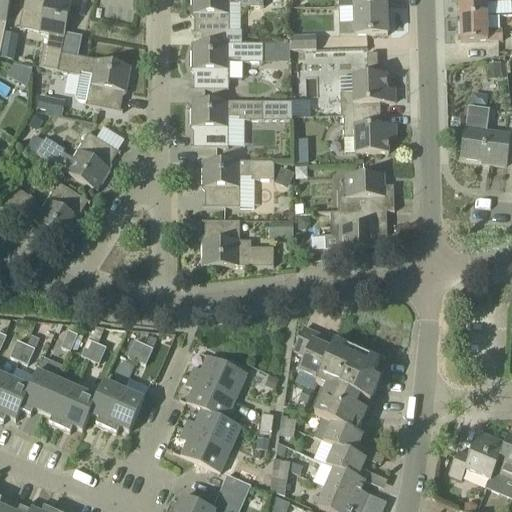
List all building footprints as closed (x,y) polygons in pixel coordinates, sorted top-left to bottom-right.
[(0,0),(0,56),(1,50),(11,0),(0,0)] [(45,0),(45,4),(40,3),(40,0),(25,0),(19,31),(49,37),(47,48),(44,47),(39,70),(58,73),(61,55),(72,3),(57,0),(45,0)] [(263,10),(263,0),(191,0),(191,16),(198,16),(198,21),(194,21),(194,35),(191,35),(191,36),(200,36),(200,46),(241,47),(241,34),(229,34),(229,7),(240,7),(240,10),(263,10)] [(355,10),(386,9),(385,0),(338,0),(339,10),(355,9),(355,10)] [(459,0),(460,19),(487,18),(486,4),(501,4),(500,0),(459,0)] [(386,36),(386,9),(355,10),(355,25),(340,26),(341,38),(355,37),(355,39),(387,37),(387,36),(386,36)] [(487,33),(487,18),(460,19),(461,44),(502,43),(502,32),(487,33)] [(291,54),(317,53),(316,38),(290,39),(291,54)] [(229,93),(229,81),(242,81),(242,66),(260,66),(261,47),(241,47),(200,46),(191,46),(191,72),(197,72),(197,78),(194,78),(193,91),(191,91),(191,92),(229,93)] [(261,47),(261,64),(268,64),(273,57),(273,47),(261,47)] [(0,56),(0,59),(11,62),(14,63),(15,53),(10,52),(1,50),(0,56)] [(126,96),(132,70),(61,55),(58,73),(57,74),(80,79),(76,100),(78,103),(86,104),(85,108),(122,115),(123,114),(120,113),(123,100),(119,99),(120,95),(126,96)] [(367,71),(378,70),(377,56),(367,56),(367,71)] [(500,62),(487,63),(487,80),(500,79),(500,62)] [(12,65),(7,78),(26,90),(32,71),(12,65)] [(387,93),(386,79),(353,80),(354,96),(340,96),(341,119),(380,118),(380,106),(395,105),(395,93),(387,93)] [(49,116),(52,100),(39,98),(36,114),(49,116)] [(263,105),(191,104),(190,130),(197,130),(197,135),(193,135),(193,149),(190,149),(190,150),(228,151),(228,120),(240,120),(240,123),(263,124),(292,123),(291,105),(263,105)] [(505,169),(509,139),(479,134),(482,116),(468,114),(467,117),(461,161),(490,165),(489,167),(505,169)] [(381,130),(380,118),(341,119),(341,120),(343,120),(344,142),(355,141),(355,157),(389,156),(388,141),(396,141),(396,129),(381,130)] [(121,156),(88,136),(73,161),(63,155),(65,153),(46,141),(43,144),(36,157),(97,195),(110,173),(105,169),(108,165),(111,167),(118,155),(120,157),(121,156)] [(308,166),(307,153),(294,153),(295,166),(308,166)] [(274,183),(274,165),(202,164),(202,190),(208,190),(208,195),(205,195),(205,209),(202,209),(202,210),(240,211),(239,180),(251,180),(251,183),(274,183)] [(277,181),(289,186),(293,175),(282,170),(277,181)] [(384,189),(384,178),(346,179),(346,191),(338,191),(338,215),(394,214),(393,189),(384,189)] [(91,205),(58,186),(42,211),(33,205),(35,202),(15,190),(5,206),(67,244),(80,222),(75,219),(77,214),(80,216),(87,205),(90,207),(91,205)] [(325,252),(352,251),(378,251),(378,239),(387,239),(386,215),(394,214),(338,215),(330,215),(331,240),(324,240),(325,252)] [(296,219),(296,232),(304,232),(309,227),(309,219),(296,219)] [(239,251),(240,224),(202,224),(202,226),(204,226),(204,239),(208,239),(208,243),(202,243),(201,269),(273,270),(273,251),(251,251),(239,251)] [(281,225),(281,242),(292,242),(292,225),(281,225)] [(317,382),(331,351),(322,348),(326,340),(304,331),(293,354),(305,359),(298,374),(317,382)] [(70,354),(78,338),(68,334),(61,350),(70,354)] [(148,339),(144,348),(152,351),(156,342),(150,339),(149,338),(148,339)] [(91,363),(98,346),(88,342),(81,359),(91,363)] [(19,364),(26,347),(17,343),(10,360),(19,364)] [(137,364),(144,347),(135,343),(128,360),(137,364)] [(370,406),(380,384),(372,380),(379,364),(334,344),(331,351),(317,382),(316,385),(326,390),(314,419),(322,423),(357,436),(366,414),(363,412),(367,404),(370,406)] [(98,346),(91,363),(99,367),(106,350),(98,346)] [(28,368),(35,351),(26,347),(19,364),(28,368)] [(145,366),(152,351),(144,348),(144,347),(137,364),(145,366)] [(247,377),(207,359),(201,374),(194,370),(190,380),(236,401),(247,377)] [(43,417),(57,384),(36,375),(29,391),(30,391),(20,414),(20,415),(30,419),(33,412),(43,417)] [(0,406),(10,382),(0,377),(0,406)] [(226,423),(236,401),(190,380),(185,389),(193,392),(186,406),(201,413),(201,412),(226,423)] [(16,425),(20,415),(20,414),(30,391),(29,391),(10,382),(0,406),(0,425),(3,427),(6,420),(16,425)] [(59,432),(77,393),(57,384),(43,417),(52,421),(49,427),(59,432)] [(106,433),(124,394),(104,385),(96,402),(97,402),(89,418),(90,418),(99,422),(96,428),(106,433)] [(302,391),(297,402),(308,407),(313,396),(302,391)] [(83,434),(90,418),(89,418),(97,402),(96,402),(77,393),(59,432),(70,437),(73,430),(83,434)] [(129,435),(144,403),(124,394),(106,433),(117,438),(120,431),(129,435)] [(241,429),(226,423),(201,412),(201,413),(195,426),(188,423),(184,432),(231,453),(241,429)] [(261,418),(259,435),(269,436),(271,419),(261,418)] [(295,432),(296,424),(287,423),(285,431),(295,432)] [(357,436),(322,423),(314,440),(335,449),(362,461),(362,460),(366,451),(358,448),(363,438),(357,436)] [(294,441),(295,432),(285,431),(284,440),(294,441)] [(220,477),(220,476),(231,453),(184,432),(179,441),(187,445),(180,459),(220,477)] [(493,476),(506,447),(505,446),(480,435),(470,459),(458,454),(448,477),(461,483),(466,472),(490,482),(486,491),(487,492),(494,476),(493,476)] [(511,483),(511,440),(508,439),(505,446),(506,447),(493,476),(494,476),(487,492),(500,497),(507,481),(511,483)] [(256,452),(268,454),(270,442),(258,440),(256,452)] [(362,461),(335,449),(326,468),(334,471),(365,484),(369,475),(361,472),(366,462),(362,460),(362,461)] [(441,460),(438,467),(445,470),(448,463),(441,460)] [(274,473),(289,475),(289,474),(290,466),(281,465),(281,463),(276,463),(274,473)] [(365,484),(334,471),(326,490),(364,507),(368,497),(361,494),(365,484)] [(287,487),(289,475),(274,473),(273,483),(287,487)] [(240,511),(251,489),(227,478),(211,511),(209,511),(182,500),(178,510),(172,507),(169,511),(240,511)] [(361,511),(364,507),(326,490),(317,510),(322,511),(361,511)] [(286,511),(289,506),(276,501),(272,511),(286,511)]
